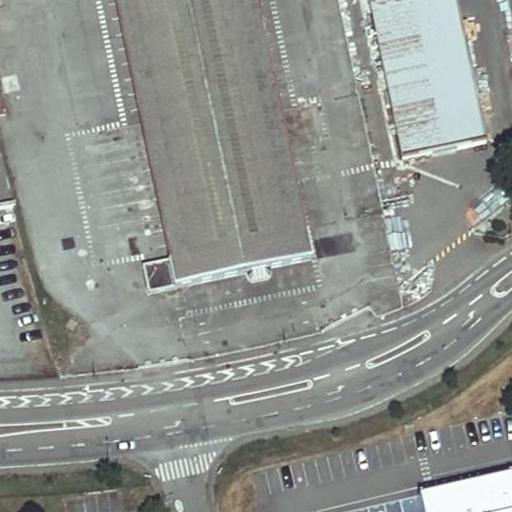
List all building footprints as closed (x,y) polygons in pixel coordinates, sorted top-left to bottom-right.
[(183,257),(131,0),(109,0),(163,261),(183,257)] [(131,0),(183,257),(163,261),(169,287),(305,261),(299,234),(282,238),(232,0),(131,0)] [(232,0),(282,238),(299,234),(250,0),(232,0)] [(363,0),(398,164),(481,146),(450,0),(363,0)] [(0,203),(11,202),(0,159),(0,203)] [(511,511),(511,470),(417,492),(421,511),(511,511)]
